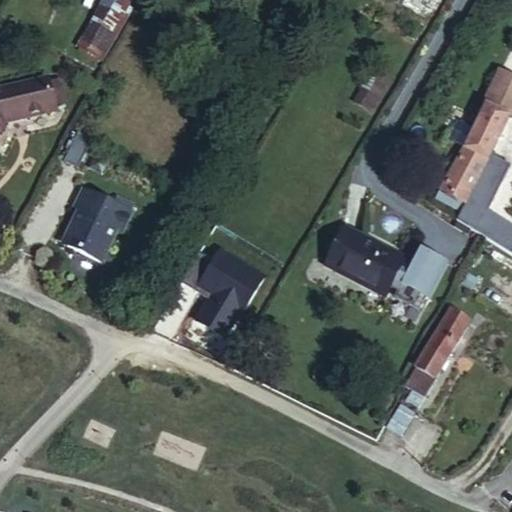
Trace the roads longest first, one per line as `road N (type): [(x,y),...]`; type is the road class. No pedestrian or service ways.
road 1 (residential): [(511,408),(484,456),(457,479),(418,474),(237,382),(108,328)]
road 2 (unknown): [(455,0),(368,178),(504,283)]
road 3 (residential): [(0,477),(87,372),(108,328)]
